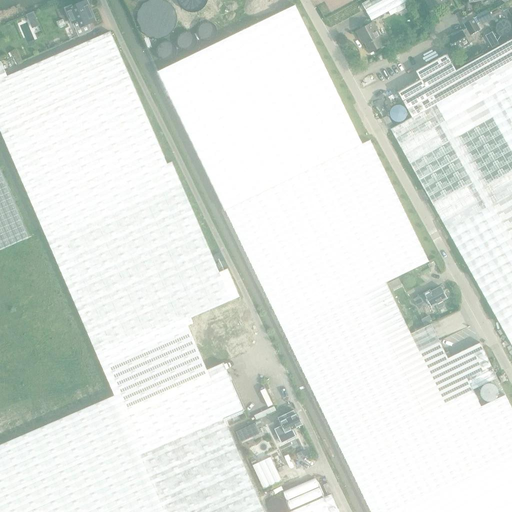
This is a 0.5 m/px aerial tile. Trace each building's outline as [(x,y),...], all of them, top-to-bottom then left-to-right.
[(406,0),(369,0),(362,4),(371,21),(396,8),(398,13),(407,7),(405,3),(408,2),(406,0)] [(71,8),(72,8),(66,11),(78,37),(91,31),(88,24),(94,21),(85,2),(71,8)] [(173,21),(173,17),(172,14),(170,10),(169,8),(166,6),(163,5),(160,3),(156,3),(152,3),(150,4),(147,5),(144,7),(142,10),(140,13),(139,16),(138,19),(138,23),(139,27),(141,30),(143,32),(145,35),(148,36),(152,38),(155,38),(159,38),(162,37),(165,36),(168,34),(170,31),(172,28),(173,25),(173,21)] [(294,7),(158,72),(225,209),(225,210),(372,511),(511,511),(511,409),(505,395),(481,406),(473,390),(496,378),(480,344),(448,360),(431,325),(411,335),(387,285),(389,283),(399,279),(429,264),(406,216),(370,141),(362,145),(350,119),(307,31),(295,6),(294,7)] [(492,19),(488,10),(477,16),(481,24),(492,19)] [(33,13),(27,15),(32,28),(39,25),(33,13)] [(452,37),(447,39),(451,47),(452,46),(455,51),(463,47),(464,48),(469,45),(468,43),(473,40),(471,36),(479,32),(473,20),(464,25),(467,29),(452,38),(452,37)] [(384,45),(372,23),(355,32),(359,39),(361,38),(369,53),(384,45)] [(1,62),(0,62),(0,130),(50,247),(86,329),(102,366),(188,329),(187,326),(189,326),(193,324),(190,318),(240,297),(227,269),(219,272),(183,189),(172,162),(168,164),(110,31),(8,77),(1,62)] [(492,32),(485,36),(492,48),(499,44),(492,32)] [(412,117),(391,129),(511,345),(511,39),(456,71),(447,54),(416,71),(420,80),(398,92),(412,117)] [(388,116),(383,119),(388,127),(392,124),(388,116)] [(399,279),(389,283),(391,289),(401,284),(399,279)] [(447,299),(440,286),(430,292),(429,290),(412,300),(416,307),(427,301),(431,308),(447,299)] [(188,329),(102,366),(114,395),(124,418),(134,414),(210,381),(206,370),(195,345),(188,329)] [(114,395),(0,444),(0,511),(262,511),(259,502),(235,448),(227,429),(223,419),(230,416),(243,411),(227,373),(223,365),(222,363),(206,370),(210,381),(134,414),(124,418),(114,395)] [(302,425),(297,414),(270,427),(278,442),(287,438),(285,433),(302,425)] [(260,433),(255,423),(235,432),(240,442),(260,433)] [(252,465),(263,489),(281,481),(269,457),(252,465)] [(318,489),(318,488),(317,485),(316,482),(313,481),(312,480),(310,480),(306,480),(303,482),(301,485),(301,488),(301,491),(303,494),(305,496),(308,497),(312,496),(314,495),(315,494),(317,492),(318,489)] [(328,483),(323,485),(327,495),(332,493),(328,483)] [(297,499),(297,498),(297,496),(295,494),(293,492),(291,491),(288,491),(285,493),(283,495),(283,498),(283,501),(284,503),(287,505),(289,505),(292,505),(295,504),(296,501),(297,499)] [(326,496),(288,511),(338,511),(330,494),(326,496)] [(280,505),(280,502),(278,500),(276,498),(273,497),(270,497),(267,499),(265,501),(264,504),(264,506),(265,508),(266,511),(268,511),(276,511),(277,511),(278,511),(280,508),(280,505)]
